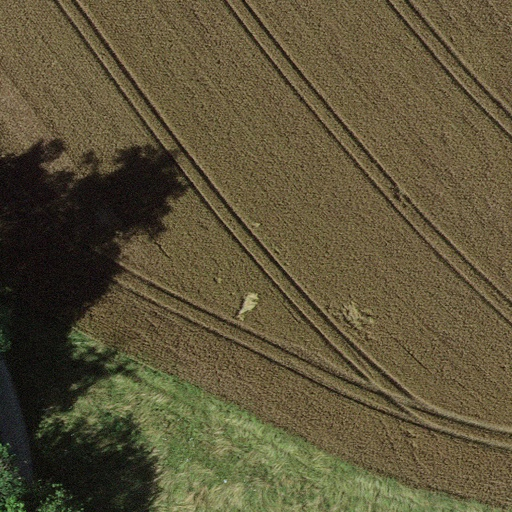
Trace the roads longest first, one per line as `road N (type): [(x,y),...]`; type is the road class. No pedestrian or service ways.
road 1 (track): [(0,314),(327,498),(384,511)]
road 2 (track): [(22,511),(0,381)]
